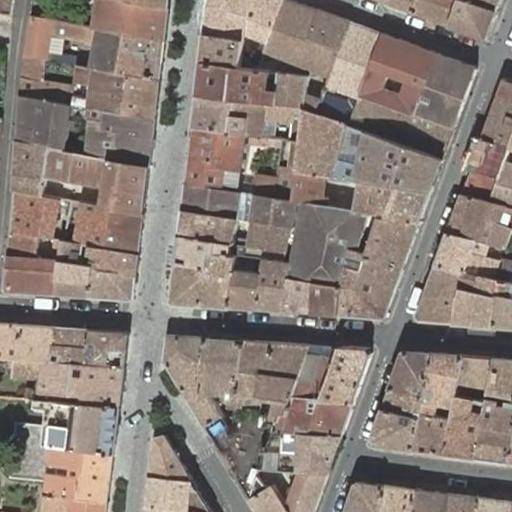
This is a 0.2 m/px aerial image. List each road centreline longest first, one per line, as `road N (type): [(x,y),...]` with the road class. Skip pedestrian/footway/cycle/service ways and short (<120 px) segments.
road 1 (residential): [(152,316),(193,0)]
road 2 (residential): [(495,59),(396,334)]
road 3 (residential): [(396,334),(152,316)]
road 4 (residential): [(495,59),(331,0)]
road 5 (residential): [(146,366),(238,511)]
road 6 (residential): [(352,456),(511,477)]
road 7 (residential): [(0,305),(152,316)]
road 8 (residential): [(146,366),(128,511)]
road 9 (residential): [(396,334),(352,456)]
